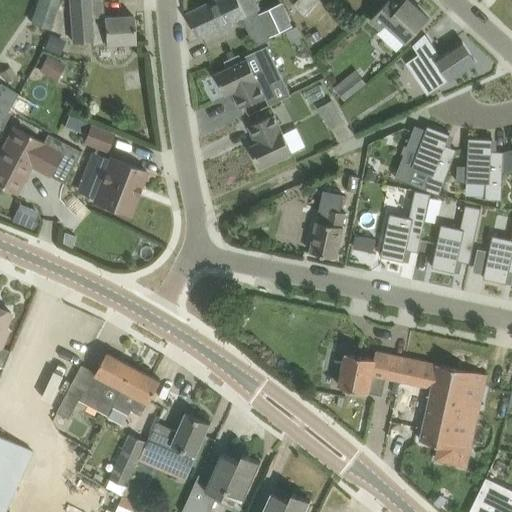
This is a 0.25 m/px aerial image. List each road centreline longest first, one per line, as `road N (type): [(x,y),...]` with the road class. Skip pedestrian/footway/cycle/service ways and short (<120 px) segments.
road 1 (tertiary): [(415,511),(347,450),(157,318)]
road 2 (residential): [(511,321),(199,258)]
road 3 (unclassified): [(199,258),(165,0)]
road 4 (tertiary): [(157,318),(0,239)]
